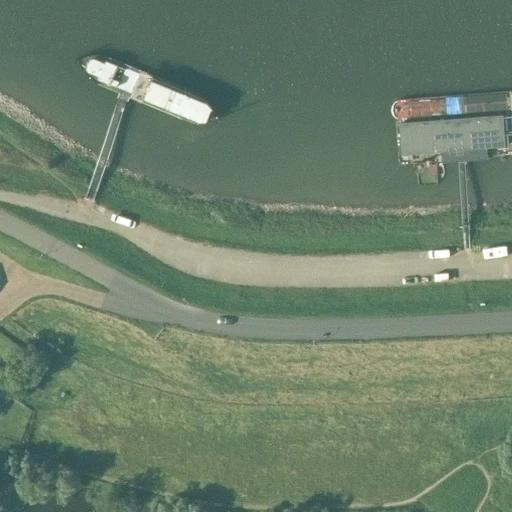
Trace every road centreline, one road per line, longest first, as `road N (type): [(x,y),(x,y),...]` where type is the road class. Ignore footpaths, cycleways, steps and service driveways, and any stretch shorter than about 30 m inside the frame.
road 1 (residential): [(0,196),(198,255),(270,264),(511,257)]
road 2 (unclassified): [(511,321),(273,330),(201,322),(151,305)]
road 3 (unclassified): [(151,305),(0,223)]
road 4 (residential): [(14,286),(151,305)]
